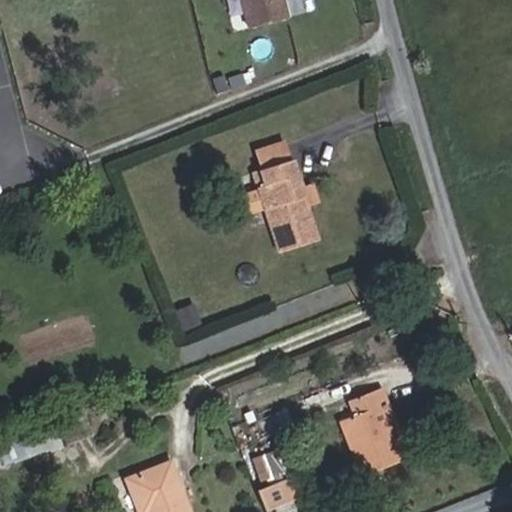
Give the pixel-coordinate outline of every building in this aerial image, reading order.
[(277,16),(273,0),(232,0),(239,25),(277,16)] [(294,160),(288,142),(254,153),(260,171),(294,160)] [(304,191),(294,160),(260,171),(265,185),(260,187),(261,191),(266,207),(281,252),(320,240),(309,207),(321,203),(315,187),(304,191)] [(260,187),(265,185),(260,171),(254,172),(260,187)] [(266,207),(261,191),(242,197),(247,213),(266,207)] [(422,366),(438,360),(435,351),(419,356),(422,366)] [(390,432),(396,429),(380,391),(375,393),(390,432)] [(400,456),(390,432),(375,393),(352,403),(357,417),(342,424),(362,472),(400,456)] [(0,461),(57,451),(53,430),(0,439),(0,461)] [(263,479),(291,467),(284,448),(255,460),(263,479)] [(187,511),(169,464),(126,481),(138,511),(187,511)] [(292,477),(258,485),(264,509),(298,501),(292,477)]
